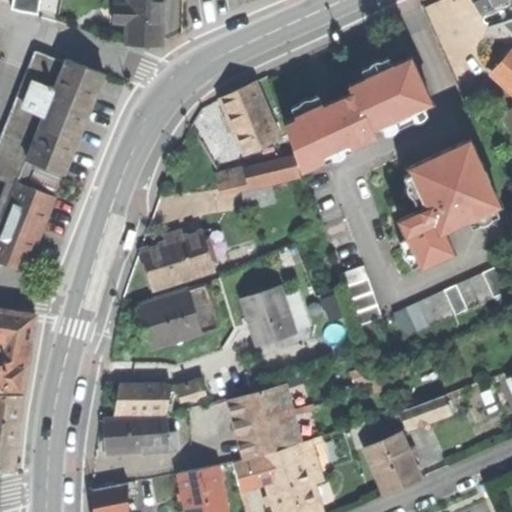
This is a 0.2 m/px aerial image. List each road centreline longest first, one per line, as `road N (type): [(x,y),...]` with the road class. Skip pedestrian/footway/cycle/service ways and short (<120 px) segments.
road 1 (unknown): [(418,0),(445,109),(420,133),(355,162),(347,185),(381,271),(401,293),(487,256)]
road 2 (secondary): [(180,81),(140,134),(80,308)]
road 3 (residential): [(180,81),(0,19)]
road 4 (secondary): [(80,308),(56,399),(46,491)]
road 5 (secondary): [(343,0),(180,81)]
road 6 (residential): [(370,511),(511,453)]
